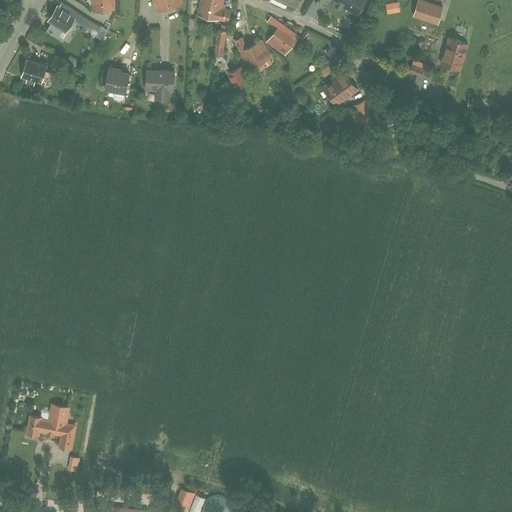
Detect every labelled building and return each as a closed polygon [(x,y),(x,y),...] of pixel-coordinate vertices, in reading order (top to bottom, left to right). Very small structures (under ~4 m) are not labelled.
[(90,0),(92,14),(115,11),(113,0),(90,0)] [(184,0),(151,0),(157,13),(185,2),(184,0)] [(221,0),(198,0),(195,15),(228,23),(231,10),(220,7),(221,0)] [(333,0),(360,17),(369,1),(366,0),(333,0)] [(418,0),(415,10),(412,19),(437,27),(444,7),(421,0),(418,0)] [(389,14),(402,13),(401,2),(388,3),(389,14)] [(78,17),(58,6),(49,21),(69,33),(78,17)] [(276,31),(266,44),(284,57),(299,38),(271,17),(266,24),(276,31)] [(196,20),(188,19),(187,34),(195,34),(196,20)] [(107,23),(102,20),(97,27),(102,30),(107,23)] [(222,57),(223,48),(226,34),(218,32),(213,47),(216,47),(214,57),(222,57)] [(242,37),(233,41),(247,71),(269,61),(260,42),(247,48),(242,37)] [(469,43),(449,37),(440,64),(460,70),(469,43)] [(340,56),(332,48),(324,55),(331,62),(340,56)] [(28,54),(24,75),(46,79),(50,57),(28,54)] [(425,64),(414,60),(410,71),(417,74),(421,75),(425,64)] [(329,65),(321,71),(325,77),(333,71),(329,65)] [(343,72),(348,78),(355,73),(350,67),(343,72)] [(249,82),(244,68),(230,74),(235,88),(249,82)] [(121,71),(108,69),(104,94),(125,98),(129,75),(120,74),(121,71)] [(413,84),(417,74),(410,71),(406,70),(402,80),(413,84)] [(343,72),(322,89),(336,107),(358,90),(348,78),(343,72)] [(173,73),(144,73),(144,94),(154,93),(154,103),(171,103),(171,93),(174,93),(173,73)] [(364,101),(352,106),(362,128),(361,140),(373,141),(374,122),(364,101)] [(30,413),(26,433),(39,435),(40,429),(48,430),(47,434),(55,435),(55,433),(61,434),(59,446),(72,448),(76,422),(70,421),(72,405),(52,401),(49,416),(30,413)] [(79,469),(80,457),(71,455),(69,467),(79,469)] [(182,488),(173,509),(179,511),(187,511),(195,493),(182,488)] [(229,499),(226,496),(221,494),(216,494),(211,495),(207,498),(204,502),(203,507),(203,511),(232,511),(233,508),(232,503),(229,499)]
